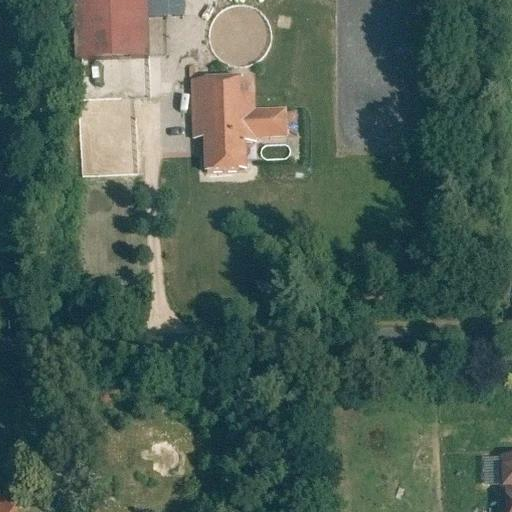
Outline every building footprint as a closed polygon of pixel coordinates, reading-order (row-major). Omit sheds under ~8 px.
[(155,0),(96,0),(99,56),(157,54),(155,0)] [(141,58),(140,82),(154,82),(155,59),(141,58)] [(259,77),(213,79),(216,144),(261,142),(260,113),(259,77)] [(295,141),(294,112),(260,113),(261,142),(295,141)] [(502,459),(485,459),(486,486),(502,486),(502,459)] [(0,511),(21,511),(21,496),(0,496),(0,511)]
